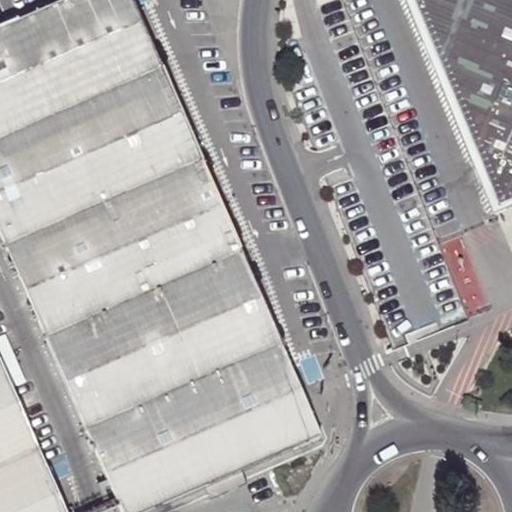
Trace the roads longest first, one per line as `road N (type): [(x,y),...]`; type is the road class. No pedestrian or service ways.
road 1 (unclassified): [(343,309),(256,81),(259,0)]
road 2 (unclassified): [(343,309),(362,396),(348,472)]
road 3 (unclassified): [(446,432),(385,392),(343,309)]
